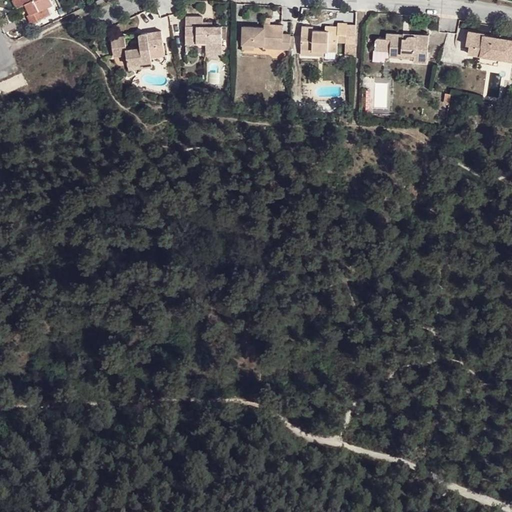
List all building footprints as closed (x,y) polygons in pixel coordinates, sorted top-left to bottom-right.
[(12,0),(17,9),(25,5),(29,15),(27,16),(31,25),(50,16),(47,9),(51,6),(48,0),(12,0)] [(203,25),(203,21),(202,17),(186,17),(185,44),(196,44),(205,44),(205,49),(222,49),(222,24),(212,24),(203,25)] [(289,49),(290,33),(282,33),(283,24),(263,23),(263,26),(242,25),(242,43),(263,45),(263,48),(289,49)] [(337,52),(337,44),(337,43),(334,42),(337,32),(339,23),(337,23),(337,26),(324,26),(324,31),(313,30),(311,30),(308,34),(302,34),(301,50),(324,51),(337,52)] [(346,23),(339,23),(337,32),(337,39),(345,39),(346,23)] [(511,37),(485,33),(485,31),(469,28),(465,47),(470,48),(470,51),(483,53),(484,49),(495,51),(494,54),(501,56),(511,57),(511,37)] [(127,53),(129,64),(151,61),(150,47),(163,44),(161,29),(139,33),(140,41),(126,43),(125,35),(111,36),(114,56),(127,53)] [(386,35),(386,39),(385,44),(389,44),(389,48),(389,55),(400,56),(400,60),(413,60),(413,64),(425,65),(428,36),(417,36),(417,38),(408,38),(408,40),(402,40),(403,36),(386,35)] [(385,44),(386,39),(376,38),(376,47),(389,48),(389,44),(385,44)] [(196,44),(185,44),(185,54),(196,54),(196,44)] [(484,49),(483,53),(483,59),(500,62),(501,56),(494,54),(495,51),(484,49)]
